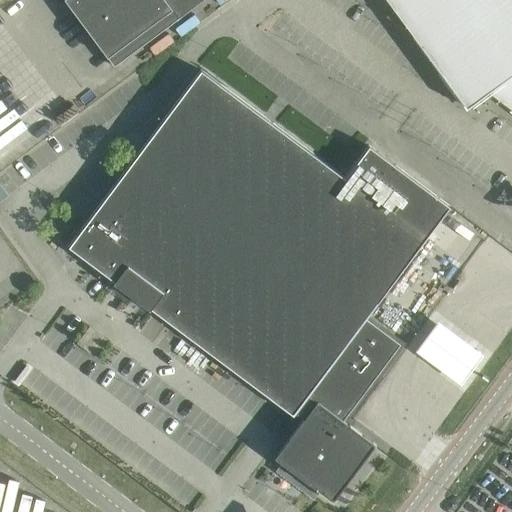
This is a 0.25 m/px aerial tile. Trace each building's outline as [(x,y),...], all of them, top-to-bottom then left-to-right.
[(170,24),(152,0),(65,0),(114,65),(170,24)] [(152,0),(170,24),(202,0),(152,0)] [(511,0),(387,0),(394,9),(389,14),(414,37),(467,107),(489,91),(511,108),(511,0)] [(69,246),(293,414),(366,317),(366,318),(450,206),(369,145),(345,177),(201,70),(69,246)] [(401,343),(366,318),(366,317),(293,414),(302,421),(275,456),(334,500),(375,444),(343,420),(401,343)]
